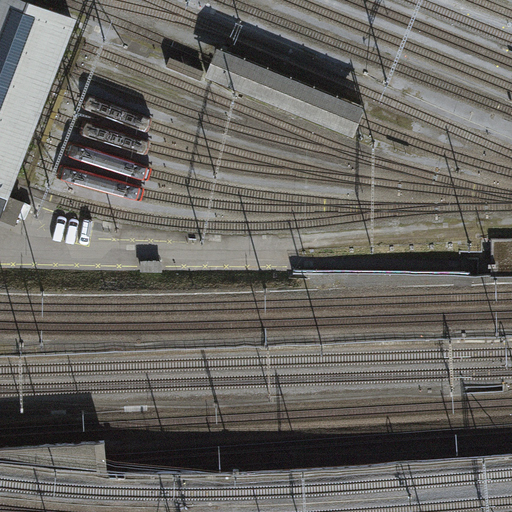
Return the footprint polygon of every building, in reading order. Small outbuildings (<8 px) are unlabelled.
[(0,0),(0,219),(3,213),(9,197),(13,186),(23,158),(32,134),(41,112),(50,88),(59,65),(68,41),(76,20),(21,0),(0,0)] [(368,110),(219,50),(213,63),(207,79),(356,139),(362,123),(368,110)] [(167,68),(202,81),(205,72),(170,58),(167,68)] [(3,213),(0,219),(0,220),(17,227),(20,219),(25,204),(9,197),(3,213)] [(511,240),(493,240),(493,274),(511,274),(511,240)]
